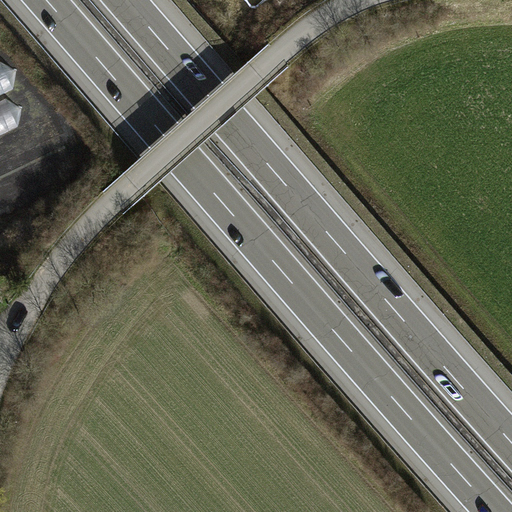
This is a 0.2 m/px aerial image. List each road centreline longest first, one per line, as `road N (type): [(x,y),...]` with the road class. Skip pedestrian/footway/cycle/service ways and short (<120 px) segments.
road 1 (motorway): [(45,0),(493,511)]
road 2 (motorway): [(511,441),(127,0)]
